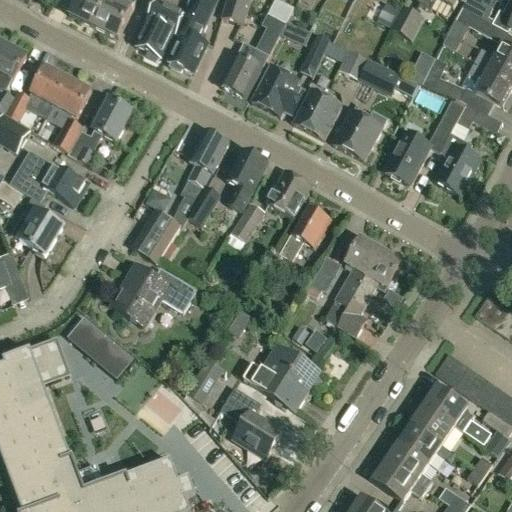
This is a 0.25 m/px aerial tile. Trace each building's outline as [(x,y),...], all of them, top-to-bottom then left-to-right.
[(76,0),(69,17),(93,28),(105,0),(76,0)] [(132,10),(136,0),(121,0),(119,5),(108,0),(105,0),(93,28),(118,40),(132,11),(132,10)] [(198,43),(216,4),(208,0),(189,0),(184,21),(185,22),(178,39),(182,40),(170,65),(173,66),(171,70),(182,75),(184,72),(195,77),(208,48),(198,43)] [(229,0),(223,22),(244,29),(252,0),(229,0)] [(454,10),(459,0),(422,0),(419,6),(431,12),(437,1),(454,10)] [(469,0),(463,12),(487,25),(493,13),(482,7),(485,0),(469,0)] [(246,102),(285,27),(293,11),(275,2),(262,28),(266,30),(255,52),(245,47),(222,90),(246,102)] [(511,31),(511,3),(510,3),(504,15),(500,13),(493,28),(509,36),(511,31)] [(149,25),(137,50),(148,55),(147,60),(157,65),(159,61),(161,62),(173,37),(176,38),(183,23),(181,22),(183,17),(157,5),(148,24),(149,25)] [(412,43),(424,22),(403,11),(392,32),(412,43)] [(499,31),(487,25),(463,12),(456,24),(492,43),(499,31)] [(290,28),(284,41),(306,50),(311,37),(290,28)] [(312,80),(330,45),(318,39),(301,74),(312,80)] [(273,59),(291,65),(297,47),(279,41),(273,59)] [(14,84),(27,60),(4,48),(0,55),(0,92),(2,89),(8,92),(13,83),(14,84)] [(482,53),(476,65),(511,84),(511,53),(503,49),(496,61),(482,53)] [(359,84),(368,65),(349,55),(339,75),(359,84)] [(389,75),(368,65),(359,84),(380,95),(389,75)] [(504,111),(511,95),(511,84),(476,65),(469,77),(483,85),(477,96),(504,111)] [(48,120),(54,109),(69,81),(45,69),(29,101),(32,103),(28,110),(48,120)] [(280,120),(283,115),(292,120),(305,95),(296,90),(299,84),(271,69),(252,105),(280,120)] [(392,92),(410,96),(413,80),(394,77),(392,92)] [(438,80),(433,91),(461,103),(465,93),(438,80)] [(92,93),(69,81),(54,109),(64,114),(61,120),(68,124),(69,123),(73,126),(76,120),(78,121),(92,93)] [(312,93),(294,127),(324,143),(342,109),(340,108),(312,93)] [(0,98),(0,121),(14,101),(3,94),(0,98)] [(19,127),(28,110),(32,103),(29,101),(18,95),(5,119),(19,127)] [(117,145),(132,114),(111,103),(95,133),(117,145)] [(457,126),(464,112),(465,111),(452,104),(438,129),(451,136),(457,126)] [(464,112),(457,126),(469,133),(473,125),(497,138),(503,127),(468,108),(465,113),(464,112)] [(369,124),(351,114),(333,148),(365,164),(382,131),(384,131),(388,124),(373,116),(369,124)] [(4,121),(0,127),(0,146),(17,157),(29,137),(4,121)] [(83,131),(73,126),(69,123),(68,124),(55,149),(69,156),(81,134),(83,131)] [(81,134),(69,156),(68,158),(88,168),(95,156),(87,152),(93,140),(81,134)] [(181,230),(180,231),(181,232),(188,221),(197,206),(206,192),(204,191),(212,176),(213,177),(229,146),(205,134),(189,164),(196,168),(181,198),(185,200),(172,225),(181,230)] [(410,188),(431,148),(406,135),(385,175),(410,188)] [(481,164),(468,157),(472,150),(451,138),(441,157),(447,161),(435,183),(462,198),(481,164)] [(252,197),(268,167),(242,153),(228,184),(237,190),(228,208),(242,215),(251,197),(252,197)] [(31,156),(11,189),(41,208),(48,196),(75,212),(88,191),(54,170),(31,156)] [(294,223),(312,191),(285,176),(268,208),(294,223)] [(206,192),(197,206),(188,221),(201,230),(216,206),(213,204),(217,197),(207,190),(206,192)] [(170,205),(168,200),(153,192),(145,207),(164,216),(170,205)] [(24,218),(11,238),(18,242),(44,258),(61,229),(39,215),(43,209),(33,203),(24,218)] [(251,207),(232,237),(246,246),(266,217),(251,207)] [(315,253),(331,224),(307,211),(283,254),(296,261),(304,246),(315,253)] [(181,230),(172,225),(157,215),(135,251),(158,267),(180,231),(181,230)] [(328,321),(336,326),(355,299),(383,253),(362,241),(346,266),(347,267),(345,270),(352,275),(325,320),(328,321)] [(403,265),(383,253),(355,299),(336,326),(354,338),(365,320),(358,316),(377,284),(388,291),(393,291),(397,285),(394,281),(403,265)] [(0,291),(22,283),(11,255),(0,259),(1,263),(0,263),(0,291)] [(183,317),(197,295),(161,272),(155,281),(137,270),(127,286),(131,288),(115,313),(145,331),(161,304),(183,317)] [(475,320),(485,327),(499,307),(489,300),(475,320)] [(496,334),(510,314),(499,307),(485,327),(496,334)] [(496,334),(506,341),(511,331),(511,315),(510,314),(496,334)] [(116,382),(117,384),(134,364),(85,323),(68,343),(69,344),(71,343),(117,381),(116,382)] [(189,511),(186,504),(196,500),(190,483),(180,487),(172,465),(127,481),(106,489),(85,497),(78,478),(73,463),(72,464),(44,389),(70,379),(57,345),(9,363),(4,366),(5,371),(0,372),(0,455),(21,511),(189,511)] [(253,367),(244,382),(296,415),(319,377),(276,350),(262,373),(253,367)] [(436,378),(446,384),(460,365),(450,358),(436,378)] [(446,384),(456,391),(470,372),(460,365),(446,384)] [(466,398),(479,378),(470,372),(456,391),(466,398)] [(157,408),(169,395),(149,376),(137,389),(157,408)] [(466,398),(475,405),(489,385),(479,378),(466,398)] [(475,405),(485,412),(499,392),(489,385),(475,405)] [(193,387),(185,400),(201,410),(209,397),(193,387)] [(424,409),(454,430),(463,436),(474,420),(470,417),(468,410),(437,389),(424,409)] [(496,419),(510,399),(499,392),(485,412),(489,415),(496,419)] [(496,419),(505,425),(511,415),(511,400),(510,399),(496,419)] [(441,449),(442,449),(454,430),(424,409),(411,428),(441,449)] [(511,436),(511,430),(505,425),(496,419),(489,415),(483,424),(508,442),(511,436)] [(265,464),(283,437),(251,416),(233,443),(265,464)] [(411,428),(398,446),(429,468),(436,457),(453,468),(458,460),(442,449),(441,449),(411,428)] [(192,431),(167,443),(183,479),(209,468),(192,431)] [(398,446),(386,464),(427,493),(431,486),(421,479),(429,468),(398,446)] [(140,470),(168,457),(164,450),(136,462),(140,470)] [(482,461),(474,472),(484,479),(492,468),(482,461)] [(420,503),(427,493),(386,464),(372,485),(403,506),(410,496),(420,503)] [(484,479),(474,472),(467,482),(477,489),(484,479)] [(456,497),(448,508),(454,511),(467,511),(471,507),(456,497)] [(377,511),(361,501),(353,511),(377,511)]
